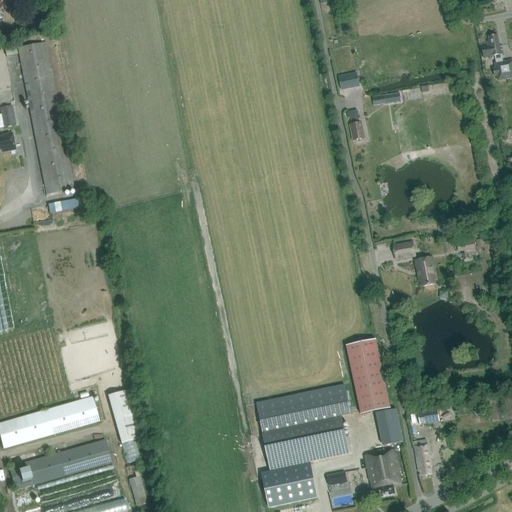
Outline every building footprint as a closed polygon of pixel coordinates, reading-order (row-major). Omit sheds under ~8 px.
[(38,19),(31,29),(39,35),(46,24),(38,19)] [(499,47),(497,35),(488,37),(489,42),(486,42),(487,46),(481,47),(483,58),(495,56),(496,64),(495,64),(498,81),(511,78),(511,61),(503,63),(501,55),(503,55),(501,46),(499,47)] [(45,43),(18,48),(45,196),(74,190),(45,43)] [(10,45),(12,56),(18,55),(15,44),(10,45)] [(359,85),(357,73),(339,77),(341,89),(359,85)] [(401,102),(400,93),(384,96),(385,105),(401,102)] [(0,108),(2,115),(0,115),(0,128),(14,126),(10,106),(0,108)] [(360,123),(357,110),(346,112),(348,119),(349,118),(351,125),(349,125),(351,134),(353,134),(354,141),(363,139),(362,132),(363,132),(361,123),(360,123)] [(2,153),(15,150),(12,134),(0,135),(0,151),(2,151),(2,153)] [(476,250),(474,241),(457,244),(458,253),(464,252),(465,255),(476,253),(475,250),(476,250)] [(413,242),(393,246),(395,259),(416,256),(413,242)] [(436,281),(432,258),(416,260),(419,282),(422,282),(423,287),(434,285),(434,281),(436,281)] [(375,340),(345,346),(360,415),(389,409),(375,340)] [(350,415),(343,385),(255,404),(270,471),(320,461),(349,454),(341,416),(350,415)] [(126,390),(107,396),(121,444),(140,438),(126,390)] [(0,424),(0,438),(3,448),(99,421),(92,398),(0,424)] [(417,413),(419,425),(439,422),(437,410),(417,413)] [(8,468),(15,491),(111,463),(104,440),(8,468)] [(429,466),(430,466),(426,444),(417,446),(419,456),(416,457),(419,472),(421,471),(422,476),(430,475),(429,466)] [(372,451),(373,454),(364,455),(369,480),(370,480),(372,489),(373,489),(374,496),(376,496),(376,498),(394,494),(393,488),(400,486),(393,450),(384,452),(383,449),(372,451)] [(136,466),(127,468),(137,507),(146,504),(136,466)] [(347,483),(345,472),(327,476),(329,487),(347,483)] [(119,483),(20,506),(21,511),(73,511),(123,500),(119,483)]
